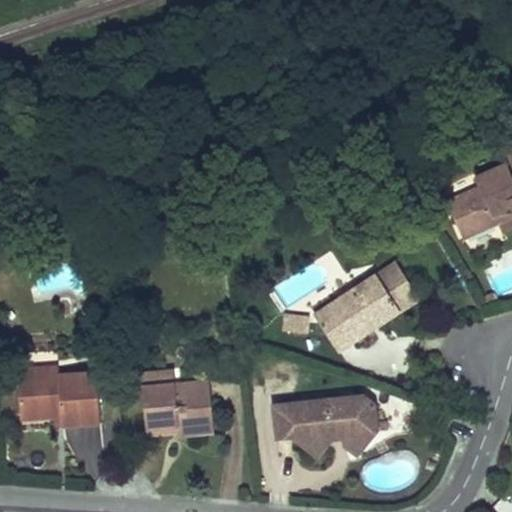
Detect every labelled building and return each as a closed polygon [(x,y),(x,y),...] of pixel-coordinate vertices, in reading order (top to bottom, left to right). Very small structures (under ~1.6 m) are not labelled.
[(511,144),(502,149),(507,163),(474,177),(477,186),(448,198),(464,238),(480,231),(495,225),(492,217),(511,209),(511,144)] [(511,209),(492,217),(495,225),(511,217),(511,209)] [(397,262),(378,275),(384,285),(403,272),(397,262)] [(315,317),(338,353),(391,319),(422,300),(403,272),(384,285),(378,275),(315,317)] [(311,317),(284,314),(283,331),(309,334),(311,317)] [(58,375),(57,365),(17,368),(17,379),(58,375)] [(179,384),(178,369),(144,371),(145,386),(179,384)] [(98,372),(60,375),(63,416),(64,426),(84,425),(103,423),(98,372)] [(53,416),(63,416),(60,375),(58,375),(17,379),(20,419),(53,416)] [(179,384),(145,386),(149,427),(180,425),(181,431),(181,433),(200,432),(215,431),(211,382),(179,384)] [(364,393),(288,402),(292,434),(300,441),(330,438),(329,432),(342,431),(342,434),(373,430),(378,426),(375,401),(364,393)] [(292,434),(288,402),(274,404),(278,436),(292,434)] [(64,426),(63,416),(53,416),(54,427),(64,426)] [(180,425),(149,427),(149,433),(181,431),(180,425)] [(357,450),(365,440),(373,430),(342,434),(342,436),(357,450)] [(330,438),(300,441),(309,449),(316,454),(322,446),(330,438)]
